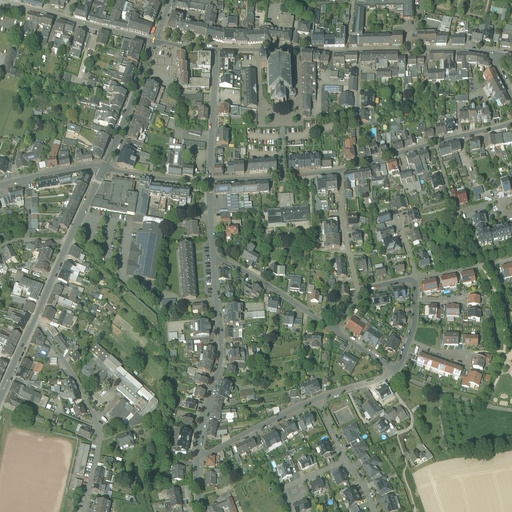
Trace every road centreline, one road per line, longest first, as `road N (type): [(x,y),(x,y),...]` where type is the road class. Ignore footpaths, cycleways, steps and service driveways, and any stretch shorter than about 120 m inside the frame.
road 1 (residential): [(198,455),(220,348),(213,259)]
road 2 (residential): [(155,41),(0,1)]
road 3 (residential): [(357,165),(511,122)]
road 4 (residential): [(336,330),(213,259)]
road 5 (residential): [(155,41),(103,169)]
road 6 (residential): [(198,455),(318,399)]
road 7 (residential): [(216,49),(209,181)]
road 8 (residential): [(360,296),(340,170)]
road 9 (residential): [(34,320),(77,381),(97,428)]
